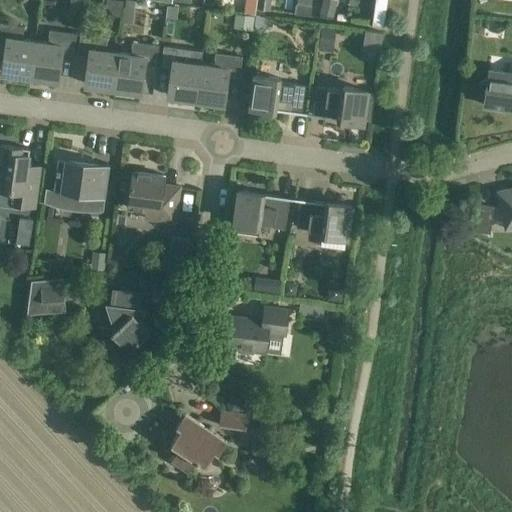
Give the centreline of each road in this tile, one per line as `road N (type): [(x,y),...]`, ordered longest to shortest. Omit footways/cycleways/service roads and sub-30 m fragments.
road 1 (residential): [(130,407),(183,346),(196,314),(220,143)]
road 2 (residential): [(220,143),(178,129),(0,104)]
road 3 (residential): [(393,170),(220,143)]
road 4 (residential): [(393,170),(426,175),(511,152)]
